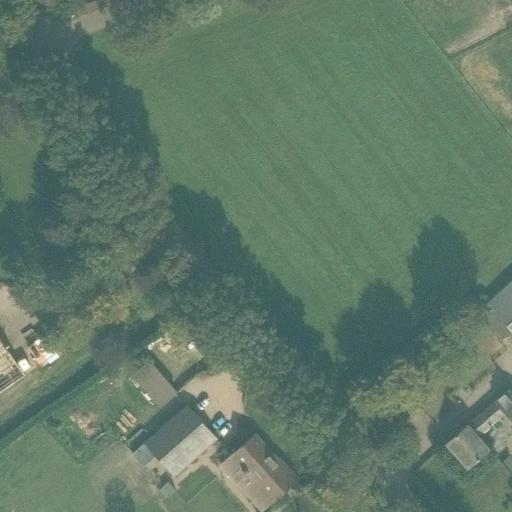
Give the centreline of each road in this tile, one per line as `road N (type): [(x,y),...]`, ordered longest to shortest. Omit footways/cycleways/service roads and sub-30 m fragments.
road 1 (unclassified): [(406,511),(111,173),(33,48)]
road 2 (unclassified): [(33,48),(148,0)]
